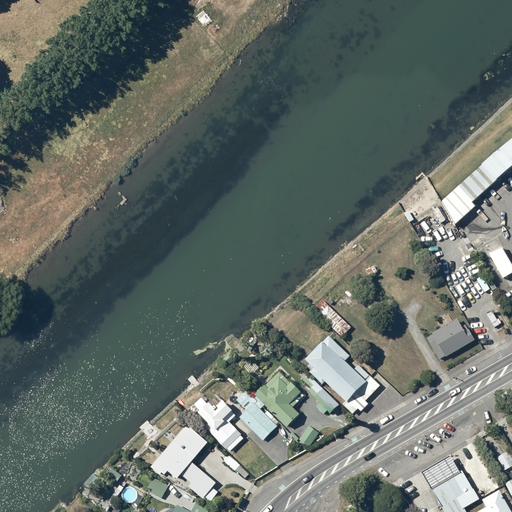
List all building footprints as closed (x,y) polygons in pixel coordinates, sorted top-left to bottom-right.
[(511,169),(511,140),(493,155),(459,188),(472,205),(508,172),(511,169)] [(511,273),(511,266),(501,248),(490,255),(503,279),(511,273)] [(493,311),(487,314),(495,327),(501,324),(493,311)] [(351,327),(341,318),(332,328),(342,337),(351,327)] [(458,319),(427,339),(440,361),(476,341),(467,325),(463,327),(458,319)] [(371,377),(329,336),(306,359),(314,368),(310,373),(323,386),(326,383),(348,402),(371,377)] [(260,365),(255,358),(244,366),(249,373),(260,365)] [(302,393),(279,372),(255,395),(288,428),(301,415),(290,405),(302,393)] [(309,392),(321,403),(316,408),(323,414),(326,411),(330,415),(334,411),(341,403),(308,372),(302,379),(312,389),(309,392)] [(263,407),(246,390),(237,400),(247,411),(240,418),(265,441),(279,427),(261,409),(263,407)] [(232,420),(214,401),(196,418),(229,452),(244,439),(230,423),(232,420)] [(209,443),(188,425),(152,467),(160,475),(171,475),(177,480),(182,476),(192,485),(189,487),(204,499),(217,484),(193,463),(209,443)] [(511,466),(511,452),(511,450),(497,457),(504,470),(511,466)] [(246,472),(240,466),(241,464),(230,455),(224,462),(234,471),(242,477),(246,472)] [(477,501),(450,456),(422,473),(445,511),(466,511),(464,508),(477,501)] [(93,473),(84,483),(93,491),(102,481),(93,473)] [(168,487),(152,478),(146,491),(161,499),(168,487)] [(511,511),(499,490),(483,500),(487,507),(478,511),(511,511)]
